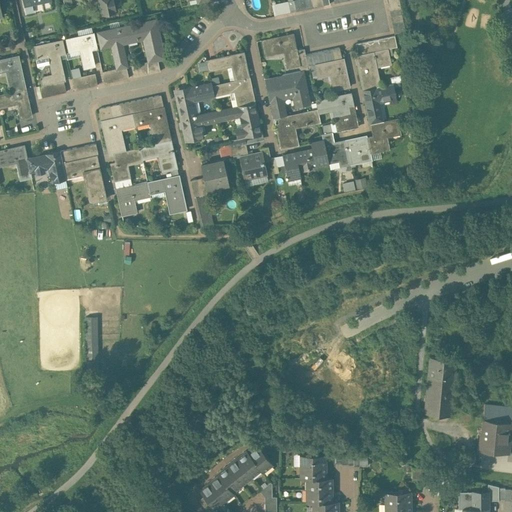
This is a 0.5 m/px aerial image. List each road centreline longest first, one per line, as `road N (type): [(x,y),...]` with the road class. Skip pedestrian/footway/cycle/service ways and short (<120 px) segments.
road 1 (unclassified): [(340,333),(425,290),(511,260)]
road 2 (residential): [(163,81),(194,218)]
road 3 (residential): [(248,28),(273,148)]
